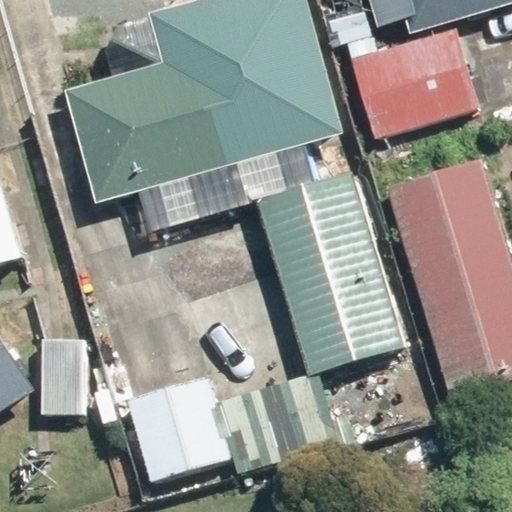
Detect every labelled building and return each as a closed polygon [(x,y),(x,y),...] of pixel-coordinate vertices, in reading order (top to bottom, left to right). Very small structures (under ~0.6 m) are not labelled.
[(407,26),(414,48),(456,36),(511,19),(511,0),(362,0),(373,36),(407,26)] [(414,48),(344,69),(368,153),(481,120),(456,36),(414,48)] [(61,99),(92,214),(279,163),(248,48),(61,99)] [(511,53),(482,61),(496,118),(511,114),(511,53)] [(511,267),(480,166),(382,196),(448,409),(511,389),(511,267)] [(324,444),(306,386),(402,356),(348,180),(252,210),(305,381),(277,390),(296,453),(324,444)] [(0,279),(24,273),(0,183),(0,279)] [(89,342),(40,340),(36,422),(85,424),(89,342)] [(0,421),(27,406),(0,358),(0,421)] [(207,387),(125,408),(146,490),(228,470),(207,387)]
